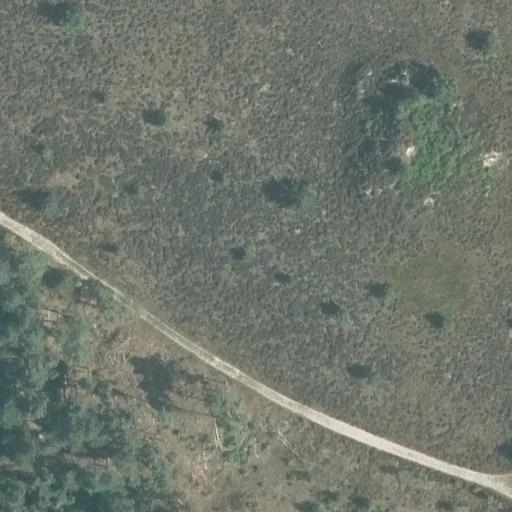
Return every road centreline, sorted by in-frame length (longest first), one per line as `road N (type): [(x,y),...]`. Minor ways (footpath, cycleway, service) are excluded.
road 1 (track): [(511,493),(266,392),(0,217)]
road 2 (track): [(0,366),(85,511)]
